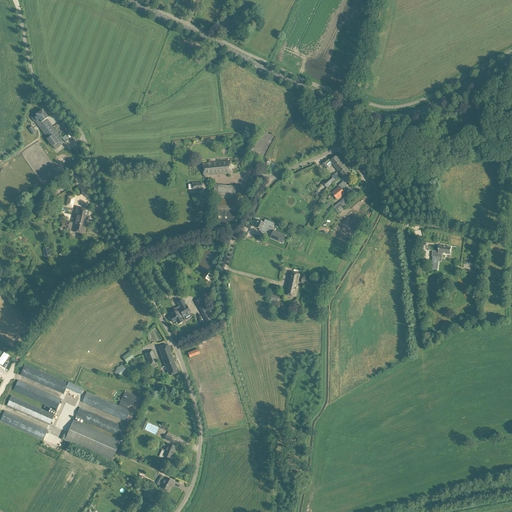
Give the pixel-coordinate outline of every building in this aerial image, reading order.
[(234,15),(225,31),(233,35),(242,19),(234,15)] [(38,125),(44,120),(48,118),(42,110),(31,118),(34,121),(35,121),(38,125)] [(44,138),(46,136),(54,149),(64,142),(49,122),(40,128),(42,131),(40,132),(44,138)] [(338,171),(344,165),(336,156),(330,161),(329,160),(325,163),(322,165),(326,169),(329,167),(328,167),(332,164),(338,171)] [(210,163),(202,163),(203,175),(211,174),(231,173),(229,173),(228,162),(230,161),(210,163)] [(344,165),(338,171),(347,181),(353,176),(344,165)] [(323,183),(327,188),(335,181),(331,176),(323,183)] [(256,180),(251,179),(248,187),(253,189),(256,180)] [(217,197),(242,200),(243,187),(214,185),(213,193),(218,194),(217,197)] [(345,193),(340,187),(332,193),(337,199),(345,193)] [(334,207),(339,213),(349,205),(344,199),(334,207)] [(76,207),(75,212),(75,215),(76,215),(73,231),(81,233),(81,236),(82,236),(83,234),(89,210),(76,207)] [(225,216),(224,225),(234,226),(236,214),(230,213),(230,216),(225,216)] [(258,220),(255,227),(260,229),(259,230),(265,233),(269,226),(270,226),(273,227),(274,223),(265,219),(264,222),(258,220)] [(67,221),(66,222),(63,221),(62,226),(65,227),(65,229),(70,230),(72,222),(67,221)] [(270,238),(282,243),(286,235),(274,230),(270,238)] [(431,270),(438,270),(439,258),(441,258),(442,254),(450,255),(451,247),(439,246),(438,251),(428,250),(433,251),(432,257),(433,257),(431,270)] [(291,272),(288,283),(298,285),(300,274),(291,272)] [(208,273),(205,277),(210,281),(214,277),(208,273)] [(302,277),(301,283),(323,288),(324,283),(302,277)] [(298,285),(288,283),(286,295),(295,297),(298,285)] [(279,296),(272,295),(271,301),(278,303),(279,296)] [(207,309),(200,297),(194,301),(201,313),(207,309)] [(176,321),(181,318),(190,312),(186,304),(185,305),(182,299),(177,303),(180,308),(171,313),(172,315),(169,317),(173,322),(176,321)] [(169,376),(173,374),(178,373),(168,345),(159,348),(162,359),(161,359),(162,360),(163,360),(169,376)] [(198,349),(188,353),(191,363),(202,359),(198,349)] [(122,357),(127,364),(134,358),(130,351),(122,357)] [(152,351),(145,353),(149,365),(156,363),(152,351)] [(24,365),(20,375),(25,377),(64,394),(66,388),(81,395),(83,390),(83,388),(73,384),(68,382),(67,384),(29,367),(24,365)] [(115,372),(119,376),(127,369),(122,365),(115,372)] [(61,399),(22,382),(18,380),(13,390),(52,407),(51,411),(55,413),(61,399)] [(121,401),(132,406),(137,396),(125,391),(121,401)] [(86,392),(82,402),(126,421),(130,411),(86,392)] [(7,406),(50,425),(52,420),(54,415),(11,396),(7,406)] [(79,407),(75,417),(119,436),(123,426),(79,407)] [(48,430),(4,411),(0,420),(43,440),(48,430)] [(112,462),(121,440),(74,420),(64,441),(112,462)] [(163,456),(166,457),(170,459),(176,447),(168,444),(163,456)] [(137,461),(123,455),(120,460),(135,467),(137,461)] [(174,482),(165,477),(160,487),(168,491),(171,485),(172,485),(174,482)] [(143,495),(150,500),(153,496),(146,491),(143,495)]
